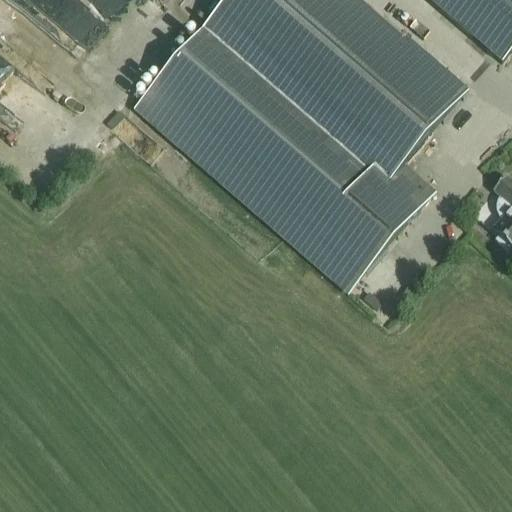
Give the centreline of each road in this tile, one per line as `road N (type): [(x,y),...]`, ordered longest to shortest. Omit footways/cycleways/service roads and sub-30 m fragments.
road 1 (unknown): [(200,0),(58,142)]
road 2 (unknown): [(511,95),(407,0)]
